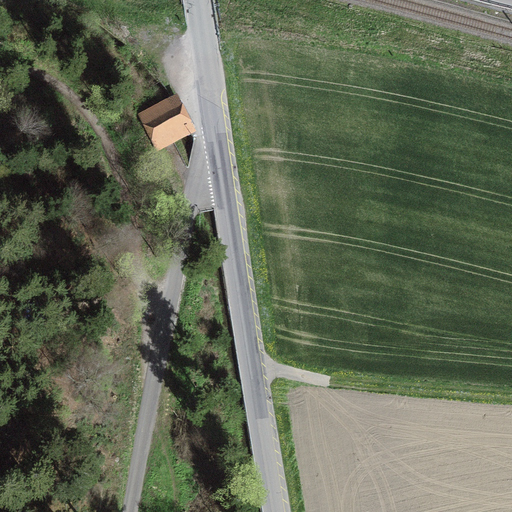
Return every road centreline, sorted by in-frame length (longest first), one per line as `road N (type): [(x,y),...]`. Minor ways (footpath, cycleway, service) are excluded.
road 1 (unclassified): [(207,78),(274,511)]
road 2 (track): [(0,55),(18,54),(115,134),(162,335)]
road 3 (track): [(162,335),(129,511)]
road 4 (track): [(219,173),(189,205),(162,335)]
